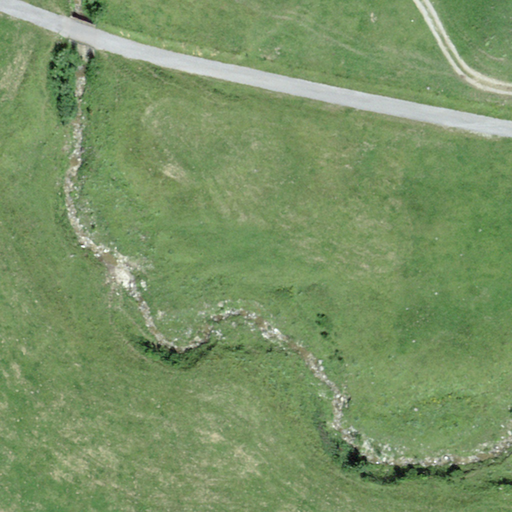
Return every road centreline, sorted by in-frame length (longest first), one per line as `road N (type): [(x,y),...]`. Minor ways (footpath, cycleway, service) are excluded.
road 1 (unclassified): [(0,2),(188,64),(511,129)]
road 2 (track): [(511,88),(488,86),(460,66),(425,0)]
